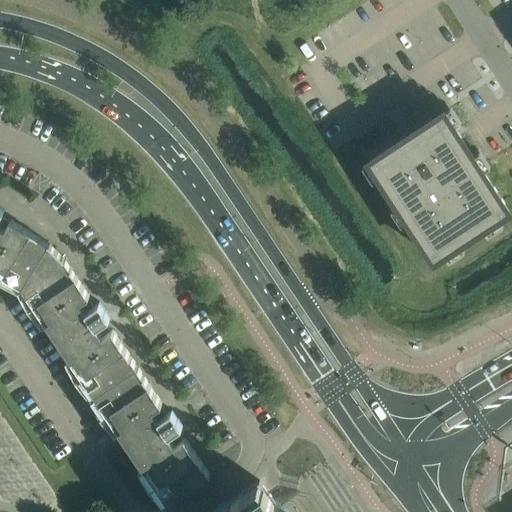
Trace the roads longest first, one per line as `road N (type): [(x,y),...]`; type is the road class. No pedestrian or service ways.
road 1 (secondary): [(0,59),(67,77),(124,109),(195,181),(388,474)]
road 2 (secondary): [(374,403),(173,107),(116,65),(51,32),(0,18)]
road 3 (unclassified): [(249,463),(254,443),(82,187),(0,139)]
road 4 (residential): [(127,511),(0,325)]
